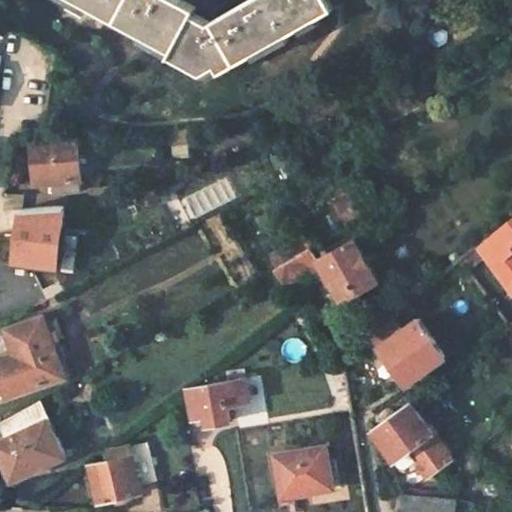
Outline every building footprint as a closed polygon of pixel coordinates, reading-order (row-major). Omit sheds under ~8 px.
[(216,77),(340,6),(336,0),(250,0),(215,21),(198,11),(200,5),(190,0),(84,0),(177,48),(173,54),(216,77)] [(206,129),(194,130),(195,144),(207,143),(206,129)] [(163,145),(177,144),(176,131),(162,132),(163,145)] [(84,192),(80,139),(34,142),(37,183),(52,182),(54,195),(84,192)] [(95,203),(123,201),(122,185),(90,188),(91,203),(95,203)] [(181,200),(190,219),(220,204),(210,185),(181,200)] [(353,189),(337,198),(350,220),(366,211),(353,189)] [(123,201),(95,203),(97,221),(124,218),(123,201)] [(65,221),(25,215),(18,259),(59,265),(65,221)] [(511,224),(487,244),(511,279),(511,224)] [(279,251),(287,265),(319,247),(312,233),(279,251)] [(319,247),(287,265),(285,266),(296,286),(331,266),(352,299),(387,277),(361,234),(325,256),(319,247)] [(33,309),(52,300),(63,294),(54,277),(24,292),(33,309)] [(67,378),(48,317),(10,329),(17,355),(1,360),(12,395),(67,378)] [(425,319),(386,348),(415,386),(453,357),(425,319)] [(367,348),(354,350),(356,375),(370,373),(367,348)] [(0,399),(12,395),(1,360),(0,360),(0,399)] [(247,379),(225,383),(229,406),(252,402),(247,379)] [(195,419),(209,416),(210,426),(232,422),(229,406),(225,383),(189,391),(195,419)] [(414,402),(378,429),(401,463),(439,435),(414,402)] [(42,403),(0,426),(0,439),(2,443),(0,444),(0,458),(13,484),(67,459),(42,403)] [(94,423),(78,420),(74,445),(90,448),(94,423)] [(457,459),(439,435),(401,463),(408,473),(421,464),(431,478),(457,459)] [(134,442),(117,446),(110,451),(112,459),(93,464),(102,502),(146,491),(143,478),(161,474),(153,441),(135,445),(134,442)] [(337,487),(332,444),(280,451),(286,491),(305,488),(305,491),(337,487)] [(457,511),(459,499),(408,494),(406,511),(457,511)] [(473,511),(475,500),(459,499),(457,511),(473,511)]
